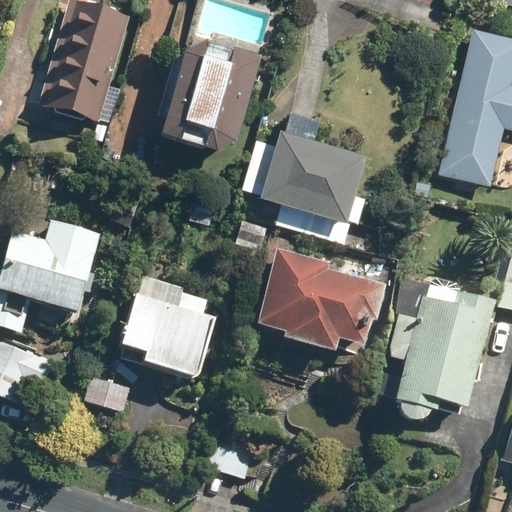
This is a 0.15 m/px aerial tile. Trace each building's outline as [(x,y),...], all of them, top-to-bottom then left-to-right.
[(69,0),(37,106),(97,124),(129,18),(69,0)] [(511,40),(471,31),(436,175),(491,188),(505,129),(511,130),(511,86),(508,86),(511,68),(511,40)] [(164,120),(159,136),(219,153),(235,143),(261,56),(206,40),(172,59),(155,118),(164,120)] [(257,140),(241,192),(282,204),(276,225),(343,245),(370,156),(282,130),(277,146),(257,140)] [(12,231),(0,269),(0,329),(19,336),(29,301),(76,316),(101,235),(49,220),(43,240),(12,231)] [(511,247),(496,308),(511,311),(511,247)] [(277,249),(256,326),(282,333),(281,339),(335,354),(339,341),(363,348),(371,322),(376,323),(386,285),(327,268),(329,263),(277,249)] [(118,346),(144,355),(141,364),(189,379),(196,375),(220,302),(140,276),(118,346)] [(405,361),(393,401),(400,403),(398,410),(400,416),(405,421),(415,423),(422,421),(428,417),(430,411),(461,420),(495,303),(427,284),(416,319),(399,314),(387,356),(405,361)] [(0,400),(13,406),(22,382),(39,389),(51,361),(0,339),(0,400)] [(90,379),(82,402),(119,416),(127,392),(90,379)] [(511,415),(498,462),(511,466),(511,415)] [(258,445),(220,431),(206,470),(244,483),(258,445)]
